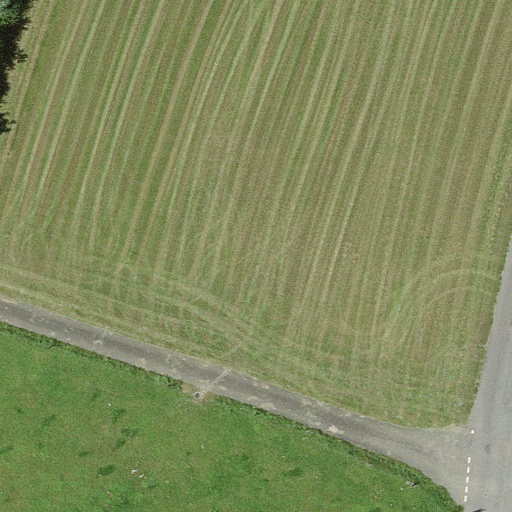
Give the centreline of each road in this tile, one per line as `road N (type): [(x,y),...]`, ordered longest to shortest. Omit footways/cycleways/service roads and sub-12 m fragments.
road 1 (track): [(0,306),(492,484)]
road 2 (tertiary): [(489,511),(511,381)]
